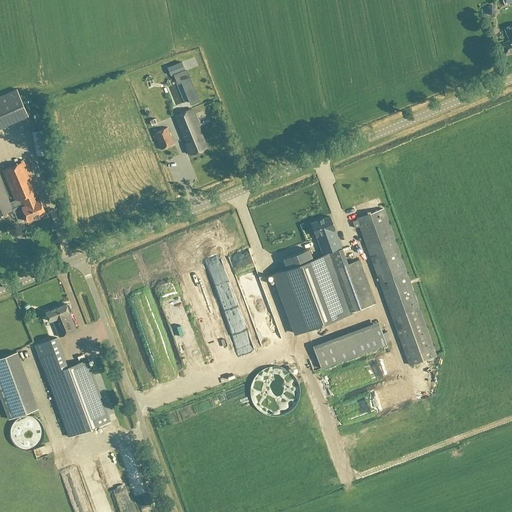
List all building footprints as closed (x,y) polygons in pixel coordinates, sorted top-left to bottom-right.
[(511,28),(505,31),(509,41),(503,44),(507,55),(511,52),(511,28)] [(181,62),(167,68),(170,76),(184,70),(181,62)] [(203,76),(191,79),(203,123),(213,120),(209,107),(211,106),(203,76)] [(16,89),(0,96),(0,129),(28,117),(16,89)] [(190,110),(174,117),(186,147),(185,147),(188,154),(189,154),(190,155),(206,149),(190,110)] [(32,129),(36,156),(52,154),(47,129),(39,130),(39,128),(32,129)] [(166,129),(154,134),(161,151),(173,145),(166,129)] [(0,216),(12,211),(11,209),(20,205),(28,222),(46,215),(23,162),(0,172),(0,216)] [(355,229),(359,228),(408,364),(435,355),(382,210),(356,220),(356,221),(352,222),(355,229)] [(329,218),(310,225),(315,238),(316,237),(323,257),(344,315),(345,315),(374,305),(358,260),(346,265),(329,218)] [(344,315),(323,257),(313,261),(309,250),(283,260),(287,270),(274,274),(296,334),(345,316),(345,315),(344,315)] [(213,285),(226,279),(220,267),(207,272),(213,285)] [(198,277),(183,282),(209,349),(222,344),(198,282),(207,279),(203,268),(196,271),(198,277)] [(76,331),(68,311),(69,311),(70,310),(68,306),(67,305),(66,306),(65,305),(45,313),(49,322),(51,321),(58,338),(76,331)] [(377,323),(312,346),(320,369),(386,345),(377,323)] [(190,327),(186,328),(190,338),(194,337),(190,327)] [(109,423),(86,361),(67,368),(56,338),(35,346),(68,438),(109,423)] [(0,358),(0,398),(8,420),(38,409),(17,352),(0,358)] [(221,382),(226,392),(231,390),(227,380),(221,382)] [(32,446),(32,426),(13,426),(13,446),(32,446)] [(123,489),(109,496),(115,510),(130,503),(123,489)] [(149,511),(144,497),(134,501),(137,511),(149,511)]
